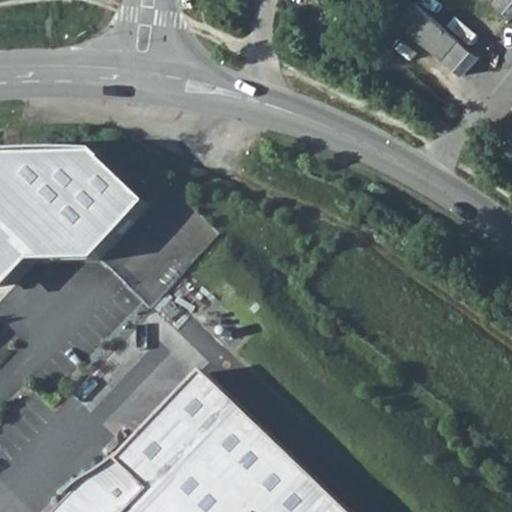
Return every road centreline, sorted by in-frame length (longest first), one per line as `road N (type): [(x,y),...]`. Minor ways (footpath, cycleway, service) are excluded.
road 1 (residential): [(255,97),(428,178)]
road 2 (unclassified): [(144,80),(0,80)]
road 3 (residential): [(428,178),(511,63)]
